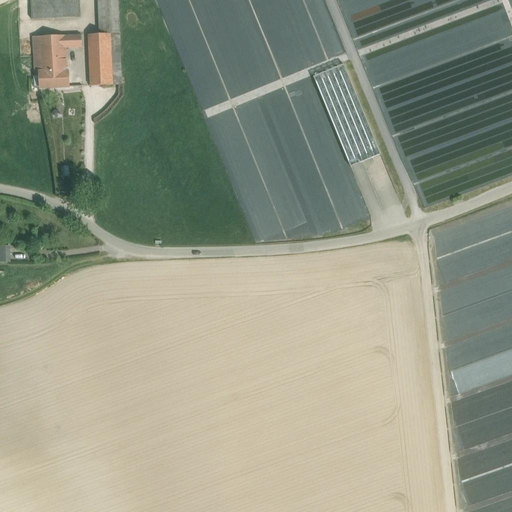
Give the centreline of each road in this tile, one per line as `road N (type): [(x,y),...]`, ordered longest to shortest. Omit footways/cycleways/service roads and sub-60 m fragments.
road 1 (unclassified): [(419,223),(289,248),(142,251),(54,204),(0,189)]
road 2 (unclassified): [(454,511),(419,223)]
road 3 (track): [(329,0),(419,223)]
